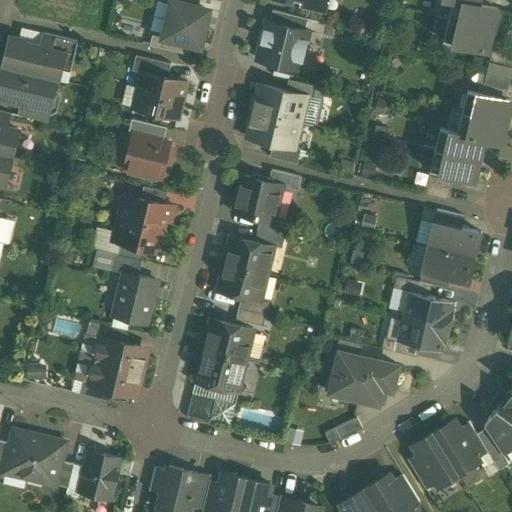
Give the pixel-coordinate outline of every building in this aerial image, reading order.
[(164,0),(158,0),(151,34),(153,34),(164,37),(173,2),(164,0)] [(282,0),(292,2),(292,0),(301,0),(300,4),(325,10),(327,0),(282,0)] [(479,4),(460,0),(452,0),(448,19),(493,30),(498,9),(479,4)] [(198,8),(173,2),(164,37),(187,43),(199,45),(208,10),(198,8)] [(308,19),(272,10),(270,22),(305,30),(308,19)] [(493,30),(448,19),(443,40),(488,51),(493,30)] [(270,22),(267,21),(258,59),(291,67),(294,58),(302,59),(308,31),(305,30),(270,22)] [(78,42),(43,33),(40,45),(65,51),(65,53),(74,55),(78,42)] [(164,37),(153,34),(150,46),(162,49),(164,37)] [(187,43),(164,37),(162,49),(185,54),(187,43)] [(40,45),(11,38),(4,66),(2,66),(2,67),(58,80),(61,70),(65,53),(65,51),(40,45)] [(511,56),(492,52),(489,63),(511,68),(511,56)] [(74,55),(65,53),(61,70),(70,71),(74,55)] [(171,63),(136,55),(132,70),(143,73),(143,72),(168,78),(171,63)] [(511,70),(511,68),(489,63),(487,73),(510,78),(511,70)] [(58,80),(2,67),(0,73),(0,97),(23,103),(49,110),(54,90),(56,80),(58,81),(58,80)] [(168,78),(143,72),(143,73),(138,92),(144,93),(140,108),(177,117),(186,82),(168,78)] [(510,78),(487,73),(484,83),(508,88),(510,78)] [(316,86),(289,79),(286,91),(307,96),(313,97),(316,86)] [(508,88),(484,83),(482,94),(505,99),(508,88)] [(286,91),(260,84),(253,112),(301,123),(307,96),(286,91)] [(60,91),(54,90),(49,110),(48,114),(51,115),(57,111),(61,94),(60,91)] [(482,94),(467,90),(462,112),(507,122),(511,101),(505,99),(482,94)] [(313,97),(307,96),(301,123),(314,126),(321,99),(313,97)] [(49,110),(23,103),(21,115),(46,121),(48,114),(49,110)] [(10,113),(0,110),(0,125),(7,127),(10,113)] [(301,123),(253,112),(247,137),(273,143),(295,148),(295,147),(301,123)] [(507,122),(462,112),(458,132),(457,132),(484,139),(484,140),(502,144),(507,122)] [(167,127),(132,119),(128,134),(131,135),(132,133),(163,141),(167,127)] [(0,125),(0,154),(12,157),(18,130),(7,127),(0,125)] [(484,139),(457,132),(458,132),(440,128),(435,149),(479,160),(484,140),(484,139)] [(163,141),(132,133),(131,135),(128,134),(124,133),(119,151),(127,153),(123,168),(163,178),(163,175),(167,176),(172,159),(168,158),(171,142),(163,141)] [(295,148),(273,143),(270,157),(297,163),(301,149),(295,147),(295,148)] [(479,160),(435,149),(430,170),(453,176),(474,181),(479,160)] [(12,157),(0,154),(0,183),(5,184),(12,157)] [(302,177),(268,169),(265,181),(283,185),(282,186),(298,190),(302,177)] [(453,176),(430,170),(427,182),(451,188),(453,176)] [(265,181),(242,175),(233,211),(260,218),(274,221),(274,220),(282,186),(283,185),(265,181)] [(451,188),(427,182),(424,194),(448,199),(451,188)] [(167,192),(144,186),(141,198),(164,203),(167,192)] [(141,198),(124,194),(114,200),(120,210),(119,217),(164,228),(166,218),(171,219),(174,206),(164,203),(141,198)] [(464,216),(437,209),(434,221),(461,227),(464,216)] [(164,228),(119,217),(113,240),(121,242),(145,248),(155,250),(157,241),(167,234),(164,228)] [(290,224),(274,220),(274,221),(260,218),(257,230),(285,236),(287,237),(290,224)] [(434,221),(428,245),(475,256),(481,232),(461,227),(434,221)] [(285,236),(258,230),(255,241),(274,246),(282,248),(285,236)] [(255,241),(231,236),(225,263),(267,273),(274,246),(255,241)] [(145,248),(121,242),(118,254),(142,260),(145,248)] [(475,256),(428,245),(422,269),(423,269),(450,276),(469,281),(475,256)] [(92,247),(88,263),(105,267),(109,252),(92,247)] [(118,254),(115,253),(111,270),(124,273),(124,272),(138,275),(142,260),(118,254)] [(267,273),(225,263),(218,290),(242,296),(261,301),(267,273)] [(450,276),(423,269),(420,281),(436,285),(447,287),(450,276)] [(138,275),(124,272),(124,273),(114,315),(146,322),(156,280),(138,275)] [(420,281),(401,276),(398,288),(410,291),(433,296),(436,285),(420,281)] [(410,291),(404,315),(450,326),(454,310),(451,309),(453,301),(433,296),(410,291)] [(261,301),(242,296),(239,308),(266,314),(269,303),(261,301)] [(266,314),(239,308),(236,320),(264,326),(267,314),(266,314)] [(450,326),(404,315),(398,340),(419,345),(441,350),(443,341),(446,342),(450,326)] [(254,329),(211,318),(203,350),(246,360),(254,329)] [(124,329),(89,321),(86,334),(101,338),(102,336),(121,341),(124,329)] [(121,341),(102,336),(101,338),(97,356),(95,356),(94,360),(96,360),(90,382),(90,383),(110,388),(129,393),(139,387),(146,355),(140,346),(121,341)] [(398,340),(384,336),(382,348),(417,356),(419,345),(398,340)] [(362,344),(339,338),(336,350),(338,350),(360,355),(362,344)] [(246,360),(203,350),(196,381),(238,391),(246,360)] [(360,355),(338,350),(328,391),(378,403),(382,388),(392,390),(398,365),(360,355)] [(110,388),(90,383),(90,382),(85,380),(82,393),(107,400),(110,388)] [(511,388),(509,393),(504,399),(497,394),(490,403),(496,407),(485,423),(503,453),(503,454),(511,448),(511,388)] [(509,393),(502,388),(497,394),(504,399),(509,393)] [(216,398),(193,392),(187,416),(210,421),(216,398)] [(357,417),(325,433),(330,443),(362,427),(357,417)] [(463,433),(454,420),(434,432),(459,473),(479,461),(477,457),(463,433)] [(477,433),(473,427),(463,433),(477,457),(487,451),(477,433)] [(503,453),(487,427),(477,433),(487,451),(493,459),(503,453)] [(66,441),(14,429),(10,443),(4,468),(7,468),(6,472),(56,484),(62,461),(66,441)] [(459,473),(434,432),(414,445),(422,459),(436,482),(438,486),(459,473)] [(10,443),(0,440),(0,476),(4,478),(6,472),(7,468),(4,468),(10,443)] [(120,457),(89,450),(85,466),(80,491),(80,492),(111,499),(114,486),(115,486),(118,471),(117,470),(120,457)] [(436,482),(422,459),(412,465),(426,489),(436,482)] [(73,464),(62,461),(56,484),(68,487),(73,464)] [(85,466),(73,464),(68,487),(66,495),(79,498),(80,492),(80,491),(85,466)] [(197,473),(169,466),(168,470),(162,493),(158,510),(168,511),(187,511),(189,505),(197,474),(197,473)] [(168,470),(155,467),(150,490),(162,493),(168,470)] [(239,511),(247,478),(224,473),(220,488),(214,511),(239,511)] [(210,477),(197,474),(189,505),(203,508),(209,486),(210,477)] [(393,481),(389,474),(365,488),(379,511),(412,511),(410,508),(393,481)] [(420,502),(403,474),(393,481),(410,508),(420,502)] [(271,484),(247,478),(239,511),(263,511),(267,499),(271,484)] [(214,511),(220,488),(209,486),(203,508),(202,511),(214,511)] [(379,511),(365,488),(341,503),(344,508),(346,511),(379,511)] [(276,511),(279,502),(267,499),(263,511),(276,511)] [(288,511),(291,501),(280,499),(279,502),(276,511),(288,511)] [(318,511),(320,507),(292,500),(291,501),(288,511),(318,511)]
